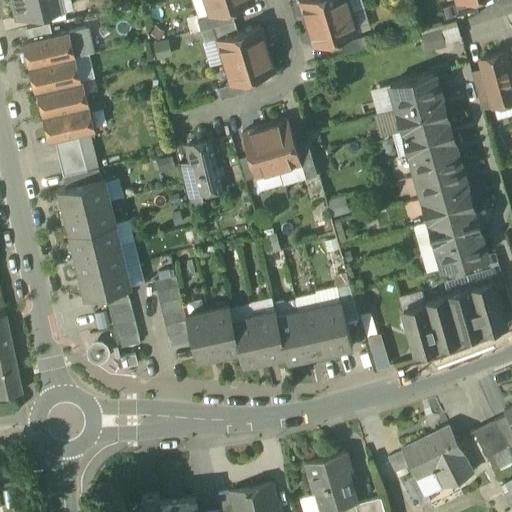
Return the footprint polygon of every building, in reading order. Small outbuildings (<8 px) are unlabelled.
[(12,0),(13,1),(17,19),(71,6),(69,0),(12,0)] [(253,0),(252,0),(205,0),(210,14),(230,7),(253,0)] [(300,0),(307,20),(350,7),(347,0),(300,0)] [(370,24),(362,0),(347,0),(350,7),(356,28),(370,24)] [(438,11),(441,23),(474,13),(471,1),(438,11)] [(201,29),(212,25),(233,19),(230,7),(210,14),(197,18),(201,29)] [(356,28),(350,7),(307,20),(314,43),(357,30),(356,28)] [(233,19),(212,25),(216,37),(217,37),(237,30),(233,19)] [(217,37),(224,59),(267,46),(260,23),(237,30),(217,37)] [(26,29),(28,41),(52,35),(49,24),(26,29)] [(85,27),(68,31),(74,56),(91,52),(85,27)] [(442,32),(444,39),(459,34),(457,27),(442,32)] [(440,28),(426,32),(430,46),(444,42),(440,28)] [(22,42),(29,68),(74,57),(74,56),(68,31),(52,35),(28,41),(22,42)] [(363,32),(340,39),(343,50),(366,43),(363,32)] [(274,69),(267,46),(224,59),(231,82),(251,76),(274,69)] [(493,102),(493,103),(511,97),(511,81),(503,50),(480,57),(483,67),(493,102)] [(35,93),(37,93),(81,82),(74,57),(29,68),(35,93)] [(475,84),(481,105),(493,102),(483,67),(471,71),(475,84)] [(389,82),(396,106),(440,94),(433,70),(417,74),(415,73),(408,75),(407,77),(389,82)] [(217,86),(220,98),(255,88),(251,76),(231,82),(217,86)] [(37,93),(43,118),(88,107),(82,82),(81,82),(37,93)] [(376,112),(396,106),(389,82),(369,88),(376,112)] [(446,116),(440,94),(396,106),(402,129),(446,116)] [(511,112),(511,97),(493,103),(497,117),(511,112)] [(391,132),(402,129),(396,106),(376,112),(373,112),(379,135),(391,132)] [(94,132),(88,107),(43,118),(49,143),(55,141),(78,136),(94,132)] [(453,139),(446,116),(402,129),(409,151),(453,139)] [(287,117),(264,124),(278,167),(301,160),(295,140),(287,117)] [(255,174),(278,167),(264,124),(242,131),(249,154),(255,174)] [(318,128),(305,132),(306,137),(308,143),(321,140),(318,128)] [(398,154),(409,151),(402,129),(391,132),(398,154)] [(55,141),(57,153),(81,148),(78,136),(55,141)] [(301,160),(305,176),(317,172),(308,143),(306,137),(295,140),(301,160)] [(191,161),(198,191),(200,190),(224,185),(220,170),(221,169),(223,167),(221,160),(219,158),(217,159),(212,138),(187,144),(191,161)] [(459,161),(453,139),(409,151),(415,174),(459,161)] [(57,153),(60,165),(84,159),(81,148),(57,153)] [(237,158),(244,181),(256,178),(255,174),(249,154),(237,158)] [(172,156),(155,159),(157,171),(175,168),(172,156)] [(60,165),(63,176),(86,171),(84,159),(60,165)] [(305,176),(301,160),(278,167),(282,182),(282,183),(305,176)] [(179,164),(188,199),(201,196),(200,190),(198,191),(191,161),(179,164)] [(466,184),(459,161),(415,174),(421,196),(466,184)] [(282,182),(278,167),(255,174),(256,178),(259,189),(282,182)] [(98,168),(86,171),(63,176),(66,189),(101,180),(98,168)] [(105,180),(110,201),(124,198),(118,177),(105,180)] [(59,190),(64,212),(110,201),(105,180),(104,179),(101,180),(66,189),(59,190)] [(472,207),(466,184),(421,196),(428,219),(472,207)] [(344,194),(324,199),(330,217),(349,212),(344,194)] [(64,212),(69,234),(115,222),(110,201),(64,212)] [(478,229),(472,207),(428,219),(434,241),(478,229)] [(115,222),(120,244),(134,240),(129,219),(115,222)] [(338,244),(346,242),(340,219),(331,221),(338,244)] [(434,241),(428,219),(413,223),(419,246),(434,241)] [(69,234),(74,255),(120,244),(115,222),(69,234)] [(485,252),(478,229),(434,241),(441,265),(485,253),(485,252)] [(275,233),(261,236),(266,253),(280,250),(275,233)] [(120,244),(125,265),(139,262),(134,240),(120,244)] [(434,241),(419,246),(426,269),(441,265),(434,241)] [(125,265),(120,244),(74,255),(80,276),(125,265)] [(489,266),(492,274),(501,271),(495,249),(485,252),(489,266)] [(125,265),(131,287),(144,284),(139,262),(125,265)] [(131,287),(125,265),(80,276),(85,298),(104,294),(105,294),(126,288),(131,287)] [(470,286),(493,280),(492,274),(489,266),(466,272),(470,286)] [(447,293),(470,286),(466,272),(443,279),(447,293)] [(154,282),(156,293),(178,288),(175,276),(154,282)] [(493,280),(470,286),(482,329),(505,322),(493,280)] [(341,300),(346,321),(358,318),(349,283),(336,286),(340,301),(341,300)] [(340,301),(336,286),(336,285),(315,290),(315,292),(319,306),(340,301)] [(459,335),(482,329),(470,286),(447,293),(448,294),(459,335)] [(105,294),(107,305),(129,300),(126,288),(105,294)] [(181,299),(178,288),(156,293),(159,304),(181,299)] [(402,309),(426,303),(425,301),(422,290),(398,296),(402,309)] [(298,311),(319,306),(315,292),(294,297),(295,299),(298,311)] [(460,337),(459,335),(448,294),(425,301),(426,303),(437,343),(460,337)] [(253,315),(275,309),(273,302),(271,297),(250,302),(250,303),(253,315)] [(183,310),(181,299),(159,304),(162,315),(183,310)] [(277,316),(298,311),(295,299),(288,300),(283,299),(273,302),(275,309),(277,316)] [(131,311),(129,300),(107,305),(110,316),(131,311)] [(340,301),(319,306),(330,351),(352,346),(346,321),(341,300),(340,301)] [(233,320),(253,315),(250,303),(230,308),(233,320)] [(438,345),(437,343),(426,303),(402,309),(414,352),(438,345)] [(218,356),(239,351),(240,351),(233,320),(230,308),(229,306),(207,311),(218,356)] [(309,357),(330,351),(319,306),(298,311),(309,357)] [(264,360),(285,355),(286,355),(276,316),(277,316),(275,309),(253,315),(264,360)] [(185,316),(183,310),(162,315),(165,326),(186,321),(185,316)] [(134,322),(131,311),(110,316),(113,327),(134,322)] [(196,362),(218,356),(207,311),(185,316),(186,321),(189,332),(192,343),(194,352),(196,362)] [(287,362),(309,357),(298,311),(277,316),(276,316),(286,355),(285,355),(287,362)] [(94,315),(97,331),(109,328),(105,312),(94,315)] [(242,366),(264,360),(253,315),(233,320),(240,351),(239,351),(242,366)] [(0,349),(11,347),(4,316),(0,316),(0,349)] [(189,332),(186,321),(165,326),(167,337),(189,332)] [(137,333),(134,322),(113,327),(115,338),(137,333)] [(192,343),(189,332),(167,337),(170,348),(192,343)] [(367,336),(376,368),(390,364),(380,332),(367,336)] [(139,344),(137,333),(115,338),(118,349),(139,344)] [(94,360),(99,361),(103,359),(105,355),(106,351),(104,347),(100,345),(96,344),(92,346),(89,349),(89,354),(91,358),(94,360)] [(0,398),(21,394),(11,347),(0,349),(0,398)] [(120,358),(122,368),(138,364),(135,355),(120,358)] [(511,424),(506,413),(495,419),(508,444),(511,442),(511,424)] [(493,452),(508,444),(495,419),(473,430),(486,455),(493,452)] [(417,476),(433,468),(442,463),(451,481),(472,471),(448,424),(402,448),(403,449),(411,464),(416,475),(417,476)] [(493,452),(499,463),(511,456),(511,451),(508,444),(493,452)] [(411,464),(403,449),(387,457),(394,472),(411,464)] [(305,464),(314,494),(319,511),(321,511),(353,503),(356,502),(347,471),(350,470),(345,452),(305,464)] [(442,486),(451,481),(442,463),(433,468),(442,486)] [(433,468),(417,476),(426,494),(442,486),(433,468)] [(426,494),(417,476),(416,475),(405,481),(419,507),(430,501),(426,494)] [(499,484),(511,509),(511,478),(499,484)] [(233,511),(277,511),(272,484),(230,493),(233,511)] [(196,511),(195,499),(195,497),(159,501),(158,493),(141,495),(142,503),(138,503),(138,511),(196,511)] [(216,496),(219,511),(233,511),(230,493),(216,496)] [(302,511),(319,511),(314,494),(298,498),(302,511)] [(353,503),(355,511),(383,511),(379,497),(356,504),(356,502),(353,503)]
